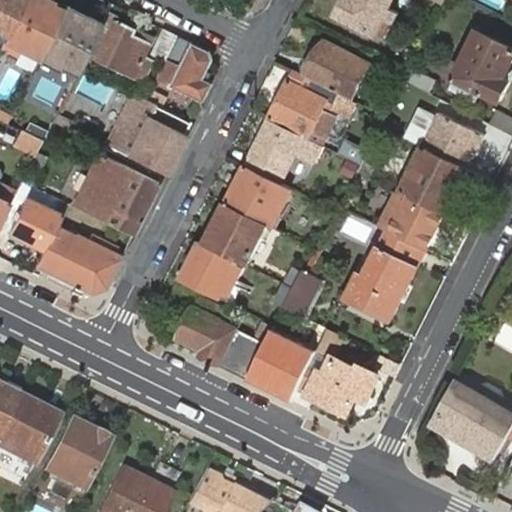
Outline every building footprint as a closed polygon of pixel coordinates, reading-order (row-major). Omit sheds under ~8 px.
[(80,66),(100,24),(102,21),(66,4),(64,8),(47,0),(0,0),(0,29),(7,33),(4,38),(41,56),(39,59),(54,67),(55,64),(76,74),(80,66)] [(392,8),(396,0),(348,0),(341,15),(386,38),(395,21),(397,22),(402,13),(392,8)] [(100,24),(80,66),(90,71),(96,59),(132,76),(148,42),(130,33),(132,28),(115,19),(110,29),(100,24)] [(151,37),(132,28),(130,33),(148,42),(151,37)] [(176,35),(163,29),(151,53),(164,59),(176,35)] [(478,89),(502,100),(511,82),(505,78),(509,72),(511,66),(511,64),(511,46),(479,30),(456,77),(450,88),(472,100),(478,89)] [(206,50),(176,35),(164,59),(155,78),(200,101),(209,82),(199,77),(209,58),(206,50)] [(307,74),(306,75),(353,99),(355,95),(359,87),(364,76),(371,64),(325,39),(324,41),(323,43),(321,47),(316,56),(314,60),(308,61),(304,69),(307,74)] [(413,67),(407,79),(430,91),(436,79),(413,67)] [(295,70),(271,119),(317,141),(320,134),(326,137),(327,135),(337,115),(332,112),(334,107),(352,116),(359,102),(353,99),(306,75),(295,70)] [(42,80),(36,95),(53,102),(59,88),(42,80)] [(405,81),(398,94),(430,111),(437,98),(405,81)] [(165,98),(149,90),(144,98),(147,100),(161,107),(165,98)] [(163,173),(190,121),(161,107),(147,100),(144,98),(132,92),(107,143),(163,173)] [(511,116),(499,110),(492,124),(511,134),(511,116)] [(430,132),(424,147),(468,168),(476,152),(480,143),(485,133),(440,112),(430,132)] [(271,119),(247,165),(281,182),(296,152),(315,161),(323,144),(317,141),(271,119)] [(417,143),(424,147),(430,132),(424,129),(417,143)] [(33,153),(41,139),(22,130),(15,144),(33,153)] [(317,141),(323,144),(363,165),(368,155),(327,135),(326,137),(320,134),(317,141)] [(424,147),(402,191),(404,193),(446,212),(461,181),(468,168),(424,147)] [(363,165),(359,172),(373,179),(384,157),(371,149),(368,155),(363,165)] [(21,180),(32,185),(46,157),(36,152),(21,180)] [(99,152),(73,205),(89,213),(132,235),(158,182),(99,152)] [(341,156),(334,169),(353,179),(360,166),(341,156)] [(236,189),(228,204),(267,223),(273,226),(278,216),(285,202),(292,188),(281,182),(247,165),(241,179),(239,181),(236,187),(236,189)] [(468,168),(461,181),(488,195),(494,181),(468,168)] [(56,226),(68,203),(62,200),(56,212),(29,199),(35,187),(32,185),(21,180),(10,202),(20,208),(8,233),(43,251),(56,226)] [(0,215),(12,192),(0,186),(0,215)] [(402,198),(387,228),(389,229),(423,247),(437,216),(443,218),(446,212),(404,193),(402,198)] [(208,245),(246,263),(247,264),(267,223),(228,204),(208,245)] [(43,251),(35,266),(91,293),(104,288),(120,257),(114,254),(117,246),(93,234),(89,242),(56,226),(43,251)] [(427,249),(423,247),(389,229),(366,276),(361,273),(348,298),(392,319),(427,249)] [(187,267),(181,279),(225,300),(227,296),(229,296),(235,284),(238,278),(246,263),(208,245),(200,241),(196,248),(192,256),(187,267)] [(286,281),(295,285),(303,271),(294,266),(286,281)] [(294,288),(286,306),(308,317),(325,280),(304,269),(303,271),(295,285),(295,287),(294,288)] [(276,301),(286,306),(294,288),(285,284),(276,301)] [(200,292),(193,307),(237,328),(244,314),(200,292)] [(193,307),(178,338),(202,350),(200,354),(249,378),(270,335),(274,327),(264,321),(256,337),(237,328),(193,307)] [(320,349),(330,329),(320,324),(310,343),(320,349)] [(346,336),(331,328),(330,329),(320,349),(311,366),(323,371),(334,351),(337,353),(346,336)] [(274,337),(270,335),(249,378),(284,396),(305,353),(298,350),(299,346),(276,334),(274,337)] [(397,375),(402,364),(383,354),(378,365),(397,375)] [(322,372),(323,371),(311,366),(301,386),(349,411),(358,393),(367,398),(379,375),(359,365),(357,368),(347,363),(346,363),(336,358),(327,375),(322,372)] [(511,401),(464,373),(460,381),(511,412),(511,401)] [(459,438),(473,445),(496,459),(509,438),(511,439),(511,412),(460,381),(436,424),(459,438)] [(0,383),(0,429),(19,393),(0,383)] [(59,414),(19,393),(0,429),(0,446),(34,464),(59,414)] [(108,439),(70,420),(45,471),(57,477),(50,492),(65,501),(73,484),(83,490),(108,439)] [(468,453),(473,445),(459,438),(455,445),(468,453)] [(101,511),(161,511),(170,494),(180,474),(160,463),(156,471),(153,476),(147,473),(126,462),(122,470),(101,511)] [(219,481),(203,474),(187,503),(202,511),(208,511),(211,511),(258,511),(267,504),(253,498),(254,495),(231,484),(225,487),(218,483),(219,481)] [(254,495),(253,498),(267,504),(269,503),(254,495)] [(309,511),(295,503),(289,511),(309,511)]
